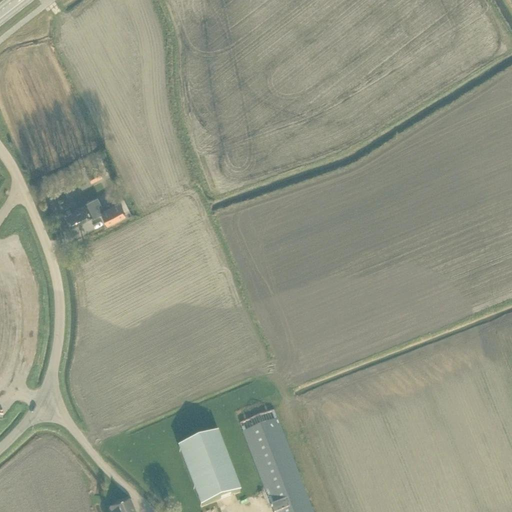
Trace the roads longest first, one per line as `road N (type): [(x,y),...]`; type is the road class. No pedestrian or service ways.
road 1 (tertiary): [(40,403),(56,350),(56,279),(0,149)]
road 2 (unclassified): [(150,511),(40,403)]
